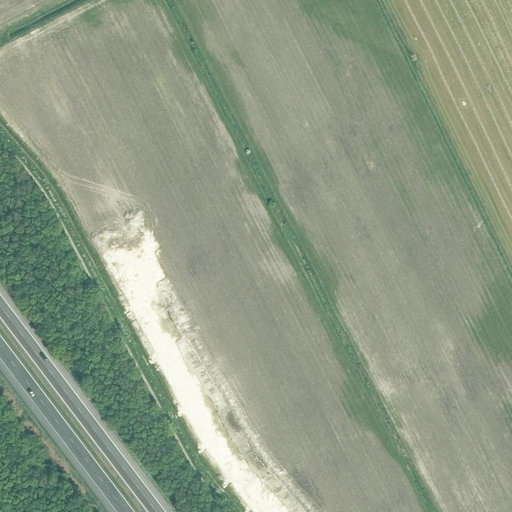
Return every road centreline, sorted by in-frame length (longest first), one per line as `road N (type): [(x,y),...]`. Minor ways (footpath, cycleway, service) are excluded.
road 1 (motorway): [(154,511),(0,308)]
road 2 (motorway): [(0,348),(123,511)]
